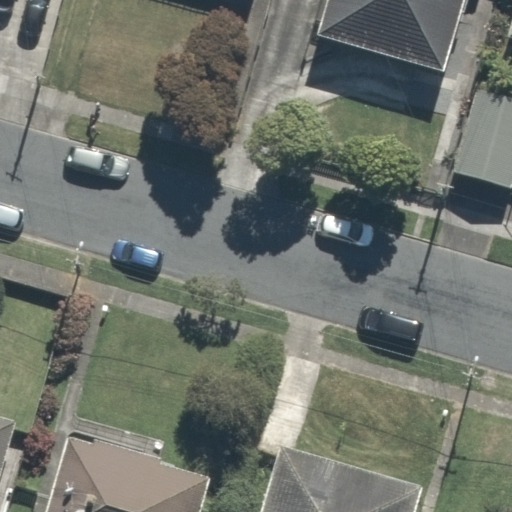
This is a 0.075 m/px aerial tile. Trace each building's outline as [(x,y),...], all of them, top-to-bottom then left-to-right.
[(438,0),(316,0),(307,29),(419,63),(438,0)] [(511,0),(499,0),(489,34),(511,40),(511,0)] [(511,161),(511,97),(471,83),(441,167),(503,189),(511,161)] [(181,511),(197,462),(61,422),(35,511),(181,511)] [(398,511),(407,477),(263,442),(245,511),(398,511)]
